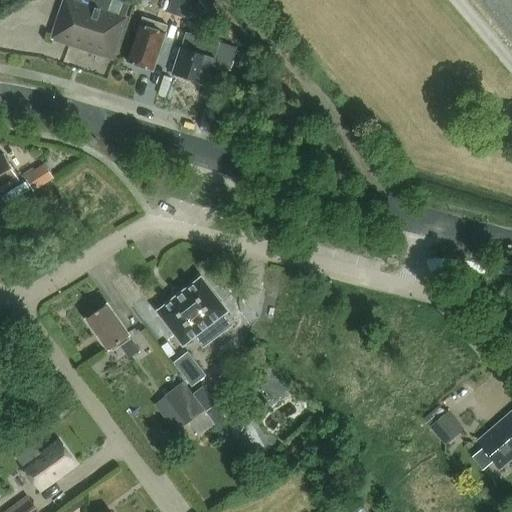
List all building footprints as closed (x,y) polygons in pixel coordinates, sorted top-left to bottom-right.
[(113,53),(130,4),(118,0),(65,0),(54,33),(57,39),(108,56),(113,53)] [(206,0),(197,0),(193,3),(207,21),(216,13),(206,0)] [(511,0),(473,0),(511,45),(511,0)] [(153,69),(168,25),(142,17),(127,62),(144,68),(144,66),(153,69)] [(206,85),(213,64),(231,70),(238,49),(186,33),(172,75),(206,85)] [(282,102),(279,115),(291,118),(294,105),(282,102)] [(0,192),(20,180),(5,154),(0,156),(0,192)] [(35,191),(53,179),(44,166),(26,178),(35,191)] [(202,278),(157,312),(183,346),(210,326),(218,336),(232,326),(224,315),(228,312),(202,278)] [(339,409),(376,382),(302,280),(265,306),(339,409)] [(109,349),(130,335),(108,303),(86,318),(109,349)] [(189,354),(176,364),(193,386),(205,376),(189,354)] [(206,409),(197,397),(184,381),(154,403),(176,432),(206,409)] [(197,397),(206,409),(212,417),(221,410),(206,390),(197,397)] [(449,413),(431,429),(446,446),(464,430),(449,413)] [(511,413),(478,441),(500,469),(511,458),(511,413)] [(41,490),(76,464),(60,441),(42,454),(24,467),(41,490)] [(24,467),(42,454),(35,443),(16,456),(24,467)] [(39,511),(30,499),(11,511),(39,511)] [(342,499),(332,507),(336,511),(344,511),(349,508),(342,499)]
